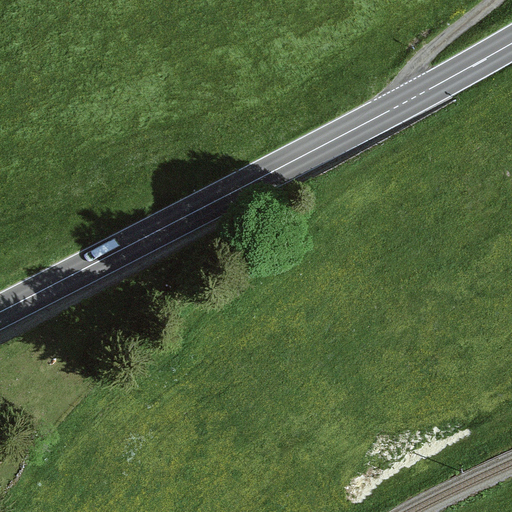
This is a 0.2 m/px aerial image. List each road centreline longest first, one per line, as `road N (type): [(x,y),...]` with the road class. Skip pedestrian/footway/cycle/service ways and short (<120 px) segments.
road 1 (primary): [(0,312),(387,111)]
road 2 (unclassified): [(496,0),(434,49),(387,111)]
road 3 (primary): [(387,111),(511,43)]
